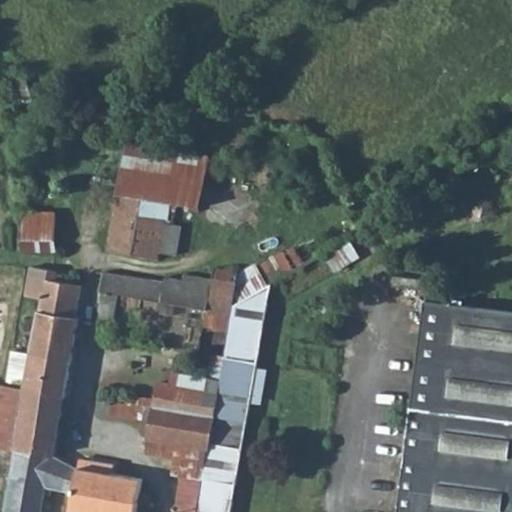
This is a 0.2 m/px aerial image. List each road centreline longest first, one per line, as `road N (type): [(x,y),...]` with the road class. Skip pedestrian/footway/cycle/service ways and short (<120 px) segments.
road 1 (unknown): [(348,495),(373,301)]
road 2 (residential): [(92,359),(82,415),(157,476),(163,511)]
